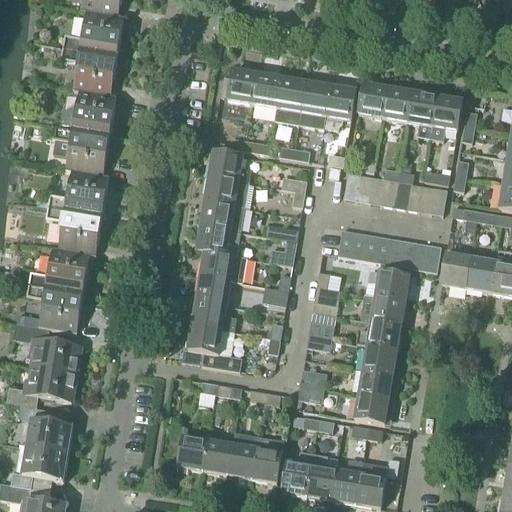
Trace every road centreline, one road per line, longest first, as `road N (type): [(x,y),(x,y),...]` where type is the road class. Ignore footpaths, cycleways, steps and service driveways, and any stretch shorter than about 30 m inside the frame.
road 1 (residential): [(109,511),(193,12)]
road 2 (residential): [(511,73),(222,26),(193,12)]
